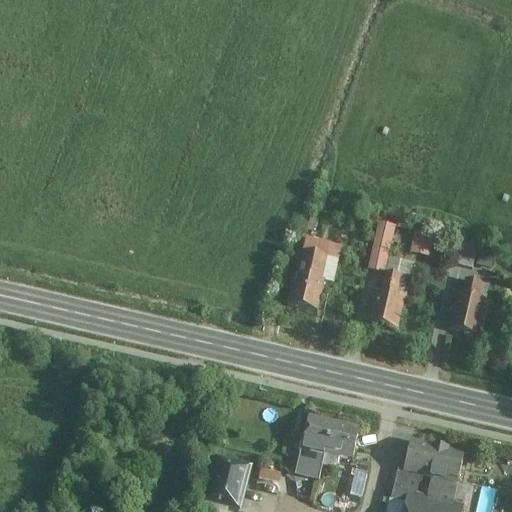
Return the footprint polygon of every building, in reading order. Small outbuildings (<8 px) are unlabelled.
[(318,223),(306,220),(302,234),(314,237),(318,223)] [(367,326),(397,334),(414,268),(384,260),(392,230),(375,226),(364,272),(380,276),(367,326)] [(413,237),(409,257),(429,261),(433,241),(413,237)] [(303,241),(286,308),(315,315),(322,286),(327,287),(337,249),(303,241)] [(455,298),(447,335),(475,341),(483,303),(478,302),(481,286),(465,283),(461,299),(455,298)] [(325,457),(349,463),(357,433),(310,421),(296,476),(319,482),(325,457)] [(465,457),(408,442),(400,473),(429,481),(423,505),(403,500),(399,511),(462,511),(463,510),(446,506),(452,483),(458,485),(465,457)] [(238,511),(249,470),(218,462),(206,508),(220,511),(238,511)]
